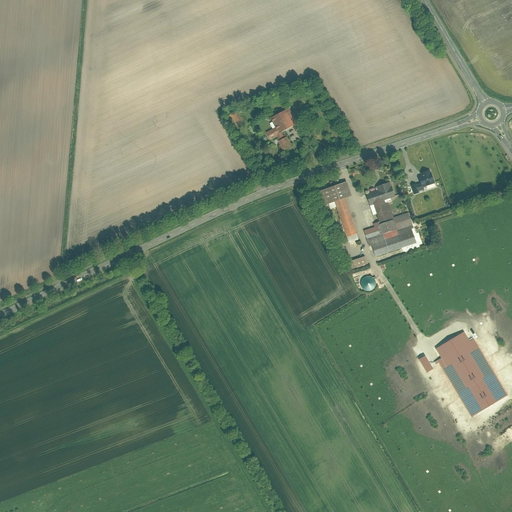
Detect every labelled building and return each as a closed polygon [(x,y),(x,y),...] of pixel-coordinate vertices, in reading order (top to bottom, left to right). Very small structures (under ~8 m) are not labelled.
[(290,107),(271,116),(276,127),(265,132),(271,143),(278,139),(284,151),(293,146),(288,135),(285,137),(282,130),(297,123),(290,107)] [(236,110),(228,115),(237,129),(244,124),(236,110)] [(329,151),(330,154),(352,147),(350,143),(329,151)] [(420,183),(411,186),(414,195),(436,187),(431,170),(418,175),(420,183)] [(345,180),(317,190),(322,205),(334,200),(348,242),(358,238),(344,197),(350,194),(345,180)] [(375,189),(365,193),(369,204),(374,203),(382,224),(366,230),(375,256),(417,241),(406,212),(393,217),(386,199),(394,196),(389,182),(374,187),(375,189)] [(463,196),(456,199),(457,202),(458,205),(465,202),(465,199),(463,196)] [(337,238),(331,242),(347,270),(366,264),(363,256),(350,260),(337,238)] [(374,288),(375,285),(376,283),(375,280),(374,278),(372,277),(369,276),(367,276),(364,276),(362,278),(361,280),(360,282),(360,285),(361,287),(363,289),(365,291),(368,291),(370,291),(372,290),(374,288)] [(464,333),(438,348),(446,362),(443,364),(474,415),(506,396),(472,339),(469,341),(464,333)] [(425,373),(432,368),(424,355),(417,359),(425,373)]
